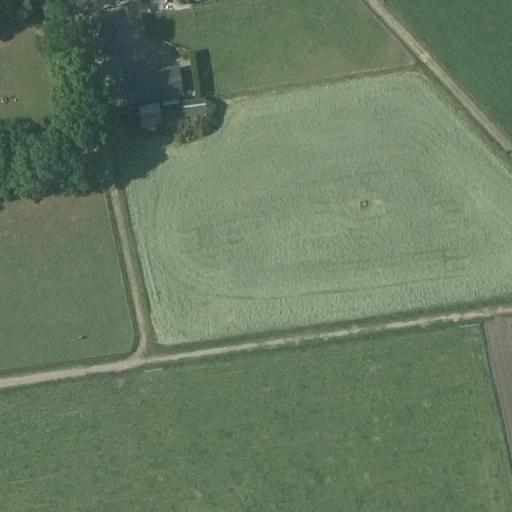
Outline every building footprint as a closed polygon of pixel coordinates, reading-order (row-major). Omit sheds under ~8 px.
[(180,39),(179,8),(139,9),(140,40),(180,39)] [(109,16),(85,21),(94,61),(118,56),(109,16)] [(185,84),(184,53),(169,53),(170,84),(185,84)] [(204,100),(180,103),(182,120),(206,117),(204,100)] [(159,107),(138,110),(141,130),(163,127),(159,107)]
